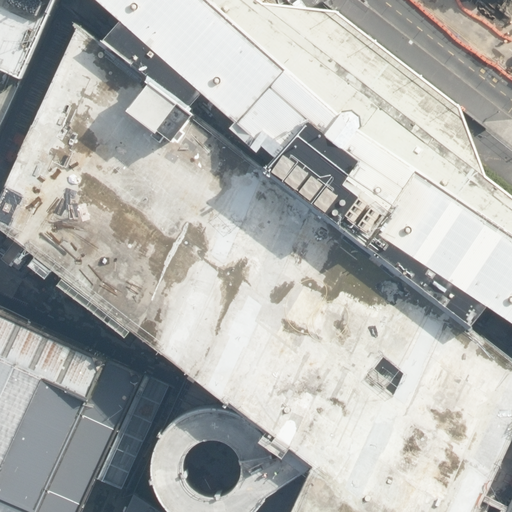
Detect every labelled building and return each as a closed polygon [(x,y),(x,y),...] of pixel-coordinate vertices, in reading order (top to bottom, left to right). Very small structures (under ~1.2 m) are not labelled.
[(0,0),(0,127),(55,4),(56,0),(0,0)] [(56,0),(55,4),(131,78),(475,330),(491,307),(511,320),(511,191),(489,173),(475,137),(464,107),(336,5),(308,2),(279,0),(56,0)] [(131,78),(90,41),(0,189),(0,222),(4,226),(196,380),(166,436),(156,481),(196,511),(477,511),(511,438),(511,357),(475,330),(131,78)] [(82,511),(145,377),(0,308),(0,511),(82,511)] [(511,511),(511,489),(501,511),(511,511)] [(145,511),(140,508),(130,502),(125,511),(145,511)]
